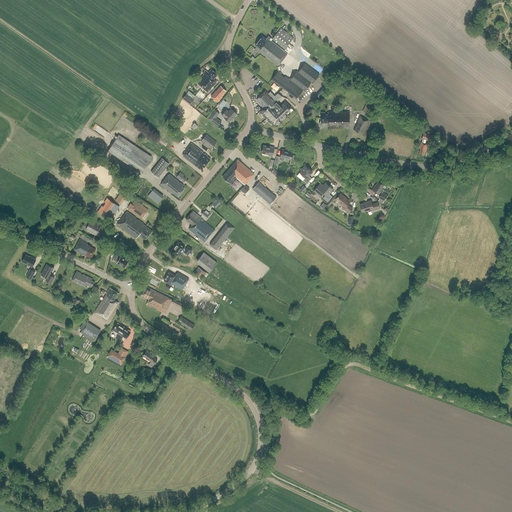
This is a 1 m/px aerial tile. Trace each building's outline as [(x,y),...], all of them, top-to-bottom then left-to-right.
[(285,49),(285,48),(293,38),(281,28),(276,33),(273,31),(270,35),(273,37),(272,39),(285,49)] [(271,38),(270,38),(268,36),(266,39),(262,36),(255,46),(260,50),(259,51),(266,56),(266,57),(278,66),(288,54),(288,53),(287,53),(272,42),(269,40),(271,38)] [(310,83),(312,84),(318,75),(304,64),(297,73),(296,72),(290,80),(285,77),(285,78),(281,75),(282,74),(278,71),(271,81),(279,86),(296,99),(303,90),(304,91),(310,83)] [(208,73),(205,71),(203,74),(205,76),(198,84),(207,92),(216,82),(213,80),(217,75),(211,69),(208,73)] [(325,85),(308,106),(311,108),(328,87),(325,85)] [(223,94),(226,91),(220,86),(211,96),(217,102),(222,97),(223,95),(223,94)] [(272,126),(291,108),(285,101),(279,107),(275,103),(276,102),(265,91),(257,99),(264,107),(259,112),(272,126)] [(195,99),(187,94),(183,99),(190,105),(195,99)] [(370,116),(378,100),(370,96),(362,111),(370,116)] [(237,114),(231,109),(228,112),(226,110),(221,115),(229,122),(237,114)] [(218,127),(222,122),(216,118),(220,113),(215,110),(208,119),(218,127)] [(329,112),(321,112),(321,123),(329,123),(329,129),(349,128),(349,112),(329,112)] [(353,130),(362,134),(369,121),(360,116),(353,130)] [(430,132),(427,131),(427,133),(424,132),(422,139),(432,141),(434,135),(431,135),(431,133),(430,132)] [(202,145),(207,149),(208,147),(211,149),(216,142),(206,134),(201,141),(204,143),(202,145)] [(152,157),(119,135),(108,151),(141,173),(152,157)] [(425,152),(427,144),(420,143),(419,149),(420,149),(419,154),(424,155),(424,152),(425,152)] [(204,167),(210,159),(207,156),(191,144),(182,156),(199,169),(202,166),(204,167)] [(272,157),(274,148),(269,146),(269,147),(263,146),(262,153),(269,155),(269,156),(272,157)] [(293,155),(293,152),(282,150),(281,157),(280,160),(284,161),(285,158),(291,159),(290,164),(294,165),(296,156),(293,155)] [(152,172),(158,177),(168,164),(162,159),(152,172)] [(236,178),(244,185),(254,174),(237,160),(222,177),(230,184),(236,178)] [(305,178),(303,180),(307,184),(311,179),(309,176),(313,172),(305,165),(302,169),(303,169),(300,173),(305,178)] [(184,181),(186,179),(183,177),(184,175),(180,172),(175,178),(180,181),(181,179),(184,181)] [(178,196),(184,188),(182,187),(184,185),(169,174),(160,185),(172,194),(173,192),(178,196)] [(277,197),(259,182),(253,189),(270,204),(277,197)] [(383,189),(382,189),(384,185),(377,182),(374,187),(372,190),(379,194),(380,195),(378,198),(384,201),(387,195),(382,193),(383,191),(383,189)] [(333,189),(326,183),(323,186),(320,183),(314,191),(321,197),(324,193),(326,195),(323,198),(328,202),(332,197),(329,194),(333,189)] [(241,190),(245,194),(249,189),(245,185),(241,190)] [(157,203),(163,195),(153,188),(147,195),(157,203)] [(122,204),(126,196),(120,192),(115,201),(122,204)] [(348,213),(352,208),(348,205),(350,202),(340,193),(335,200),(344,207),(342,209),(348,213)] [(107,198),(104,202),(105,203),(103,206),(102,205),(97,212),(105,217),(106,215),(111,218),(119,206),(107,198)] [(212,203),(215,207),(220,203),(216,199),(212,203)] [(141,219),(148,209),(135,200),(132,205),(134,206),(130,211),(141,219)] [(372,211),(380,209),(378,202),(372,204),(371,200),(365,202),(365,203),(359,204),(362,212),(372,210),(372,211)] [(204,242),(214,230),(200,219),(201,218),(193,211),(186,220),(192,225),(188,229),(204,242)] [(145,239),(152,231),(127,212),(117,224),(136,238),(139,235),(145,239)] [(91,219),(89,223),(85,221),(82,228),(95,236),(96,234),(101,236),(105,228),(101,225),(101,224),(91,219)] [(216,251),(234,228),(227,223),(209,245),(216,251)] [(51,232),(47,230),(46,233),(47,234),(46,237),(53,240),(54,237),(50,234),(51,232)] [(81,238),(80,239),(74,250),(83,255),(83,254),(91,258),(95,249),(87,245),(88,242),(81,238)] [(190,254),(192,251),(191,250),(192,249),(188,246),(185,250),(183,249),(185,247),(178,242),(174,247),(173,249),(172,250),(175,252),(174,253),(179,256),(183,251),(187,255),(189,253),(190,254)] [(211,269),(217,262),(202,251),(197,258),(211,269)] [(128,261),(121,256),(119,255),(118,256),(114,254),(111,258),(117,262),(117,263),(124,268),(125,267),(126,267),(127,265),(126,264),(128,261)] [(32,267),(36,260),(32,257),(31,258),(26,255),(22,262),(32,267)] [(51,284),(55,277),(50,275),(54,268),(47,264),(41,275),(47,278),(46,281),(51,284)] [(196,278),(200,280),(201,278),(202,279),(204,276),(206,277),(208,274),(206,273),(198,267),(194,274),(197,276),(196,278)] [(35,278),(33,276),(35,272),(30,269),(26,277),(31,279),(34,280),(35,278)] [(92,286),(94,282),(92,281),(93,279),(83,274),(82,275),(81,274),(81,273),(77,271),(72,281),(85,288),(86,286),(89,287),(90,285),(92,286)] [(178,272),(176,276),(169,272),(164,281),(171,285),(171,284),(182,291),(189,279),(178,272)] [(209,283),(214,286),(217,281),(212,278),(209,283)] [(172,300),(168,297),(146,287),(142,296),(149,299),(146,305),(161,312),(161,311),(166,313),(172,300)] [(108,320),(119,303),(114,300),(118,293),(110,288),(94,312),(108,320)] [(77,307),(81,300),(75,297),(71,304),(77,307)] [(185,305),(180,303),(173,299),(171,303),(183,309),(185,305)] [(191,331),(195,325),(181,316),(178,322),(191,331)] [(100,331),(87,323),(81,332),(84,334),(83,336),(93,342),(100,331)] [(126,339),(130,333),(131,332),(117,323),(113,330),(126,339)] [(127,352),(121,349),(118,354),(111,349),(107,357),(120,365),(125,357),(124,356),(127,352)] [(152,368),(157,360),(154,358),(155,356),(153,354),(152,355),(146,351),(143,356),(151,361),(148,366),(152,368)]
